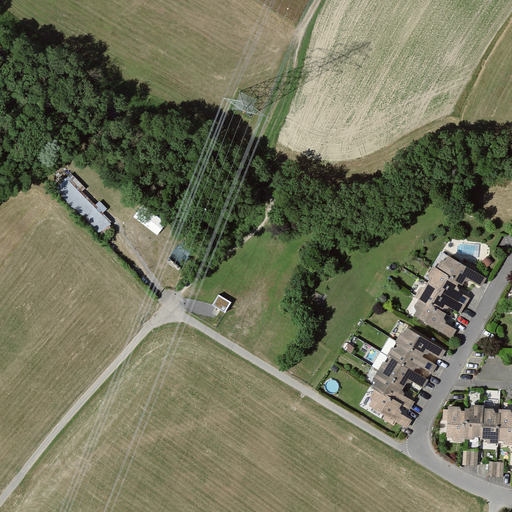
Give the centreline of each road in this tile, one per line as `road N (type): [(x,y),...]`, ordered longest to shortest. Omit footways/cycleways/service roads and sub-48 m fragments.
road 1 (track): [(0,502),(78,404),(172,309),(422,454)]
road 2 (residential): [(511,262),(419,439),(436,464),(511,499)]
